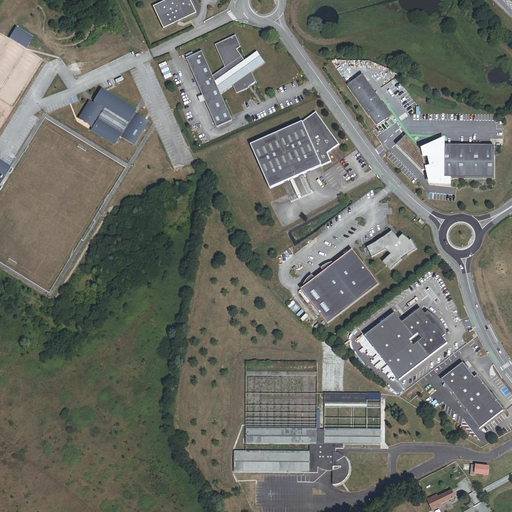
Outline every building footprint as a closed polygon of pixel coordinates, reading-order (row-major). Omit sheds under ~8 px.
[(162,0),(150,6),(160,28),(171,23),(174,24),(175,21),(193,13),(187,0),(162,0)] [(25,48),(32,37),(16,27),(9,38),(18,44),(19,42),(22,44),(21,46),(25,48)] [(229,120),(216,91),(228,82),(233,93),(253,81),(249,72),(262,62),(254,51),(241,60),(234,49),(237,46),(233,35),(212,44),(222,67),(210,76),(199,51),(183,58),(214,127),(229,120)] [(166,63),(159,66),(165,80),(172,77),(166,63)] [(362,74),(347,85),(378,128),(393,117),(362,74)] [(106,93),(100,90),(91,104),(97,107),(99,105),(106,93)] [(127,122),(131,115),(133,113),(134,111),(106,93),(99,105),(102,107),(127,122)] [(89,126),(95,117),(100,109),(97,107),(91,104),(89,102),(78,119),(89,126)] [(120,133),(127,122),(102,107),(100,109),(95,117),(120,133)] [(300,121),(249,144),(269,188),(329,160),(325,150),(335,143),(314,111),(300,121)] [(120,133),(120,134),(122,135),(121,138),(132,145),(147,122),(135,115),(134,117),(131,115),(127,122),(120,133)] [(92,128),(90,130),(113,145),(118,137),(120,134),(120,133),(95,117),(89,126),(89,127),(92,128)] [(451,177),(495,180),(495,145),(444,145),(444,137),(418,148),(406,136),(396,146),(429,185),(451,186),(451,177)] [(419,258),(420,257),(414,248),(412,249),(411,249),(412,248),(406,243),(401,246),(402,246),(401,247),(395,238),(386,244),(383,246),(380,248),(370,253),(375,263),(376,262),(378,261),(380,260),(382,259),(384,258),(385,258),(387,257),(389,255),(390,255),(391,254),(396,260),(392,263),(386,269),(394,277),(394,276),(403,269),(403,268),(406,266),(409,264),(410,264),(419,258)] [(326,279),(318,286),(307,294),(304,296),(331,331),(382,291),(355,257),(337,271),(326,279)] [(326,279),(337,271),(336,269),(334,270),(333,270),(331,271),(329,272),(328,273),(326,274),(325,275),(324,276),(326,279)] [(307,294),(318,286),(315,282),(313,284),(310,287),(307,290),(306,292),(307,294)] [(286,304),(294,312),(297,310),(298,311),(300,309),(291,299),(286,304)] [(394,316),(366,341),(402,383),(448,344),(444,339),(446,336),(446,334),(443,330),(441,325),(437,321),(434,318),(429,315),(428,314),(425,316),(420,311),(402,326),(394,316)] [(317,365),(246,365),(246,431),(317,432),(317,396),(317,365)] [(506,412),(479,377),(476,380),(465,365),(443,382),(482,432),(506,412)] [(381,397),(317,396),(317,432),(246,431),(246,454),(234,454),(234,476),(317,476),(317,470),(319,471),(321,472),(326,474),(329,474),(331,474),(333,474),(333,488),(334,488),(336,488),(340,486),(344,484),(345,482),(347,480),(348,478),(348,476),(349,475),(349,473),(349,470),(348,467),(347,464),(346,462),(345,461),(345,460),(344,459),(343,458),(337,456),(335,456),(336,451),(343,451),(343,448),(381,448),(381,397)] [(479,468),(474,468),(473,478),(478,478),(478,476),(491,478),(492,469),(481,468),(481,470),(478,470),(479,468)] [(454,493),(452,489),(438,495),(439,498),(440,499),(454,493)] [(434,511),(436,511),(444,509),(443,507),(458,501),(454,493),(440,499),(439,498),(430,502),(434,511)]
